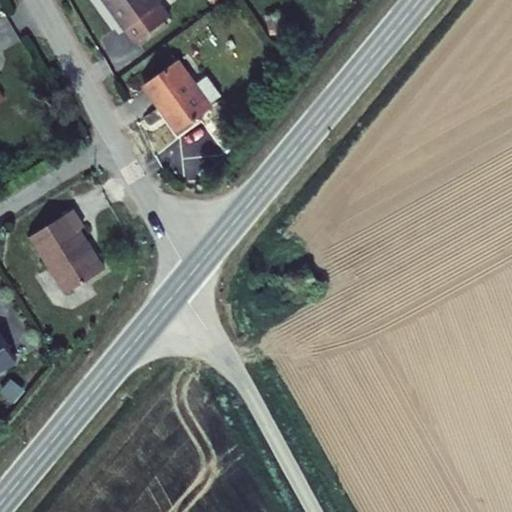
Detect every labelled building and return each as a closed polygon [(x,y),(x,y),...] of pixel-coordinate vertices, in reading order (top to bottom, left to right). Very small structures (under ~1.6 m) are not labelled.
[(159,73),(190,51),(153,0),(111,0),(106,5),(159,73)] [(242,117),(205,63),(169,87),(209,142),(242,117)] [(0,117),(11,111),(0,91),(0,117)] [(85,219),(41,245),(74,301),(76,307),(117,281),(92,240),(96,237),(85,219)] [(0,383),(21,371),(2,340),(0,341),(0,383)]
